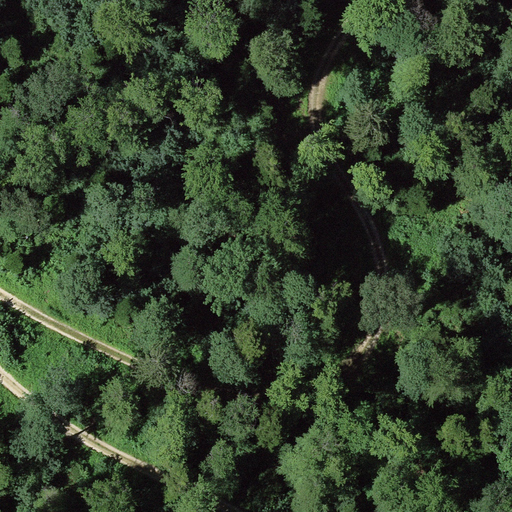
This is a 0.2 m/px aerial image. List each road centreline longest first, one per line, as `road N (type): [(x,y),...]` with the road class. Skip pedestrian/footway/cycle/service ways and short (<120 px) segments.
road 1 (track): [(0,294),(102,351),(212,385),(272,399),(333,381),(375,339),(386,296),(383,257),(322,137),(323,87),(348,27),(370,0)]
road 2 (track): [(228,511),(88,442),(0,365)]
